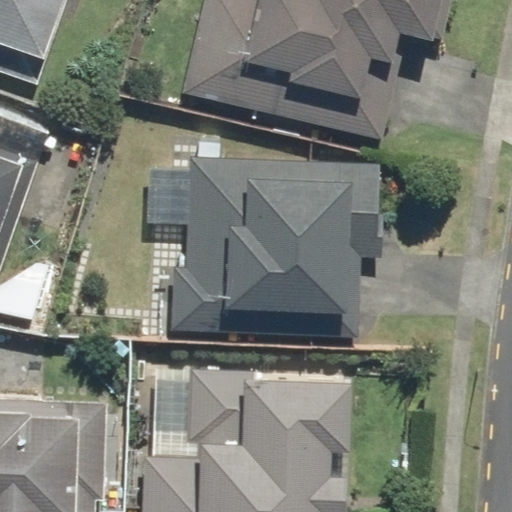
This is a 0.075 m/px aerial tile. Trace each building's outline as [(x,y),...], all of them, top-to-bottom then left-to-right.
[(0,0),(0,65),(40,78),(64,0),(0,0)] [(205,0),(185,86),(385,133),(410,26),(445,34),(452,0),(205,0)] [(0,281),(40,154),(0,141),(0,281)] [(387,158),(194,152),(191,261),(173,260),(171,321),(364,327),(366,251),(385,251),(387,158)] [(192,447),(149,446),(147,511),(351,511),(355,356),(194,353),(192,447)] [(106,511),(109,393),(0,389),(0,511),(106,511)]
